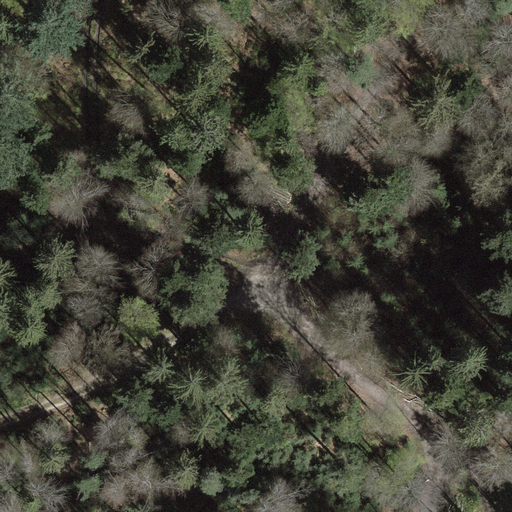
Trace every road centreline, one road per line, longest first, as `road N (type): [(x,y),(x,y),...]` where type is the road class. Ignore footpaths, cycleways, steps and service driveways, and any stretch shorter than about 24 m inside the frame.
road 1 (track): [(491,511),(472,463),(442,449),(415,416),(298,323),(271,286),(423,0)]
road 2 (track): [(0,420),(271,286)]
road 3 (track): [(0,188),(239,263),(271,286)]
